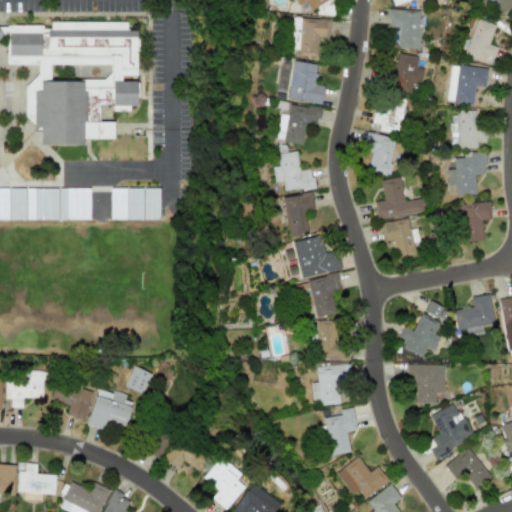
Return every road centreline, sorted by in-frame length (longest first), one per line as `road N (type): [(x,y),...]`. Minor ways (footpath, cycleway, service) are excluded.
road 1 (residential): [(438,511),(410,476),(380,410),(369,289),(337,168),(363,0)]
road 2 (residential): [(0,442),(102,460),(185,511)]
road 3 (residential): [(369,289),(511,261)]
